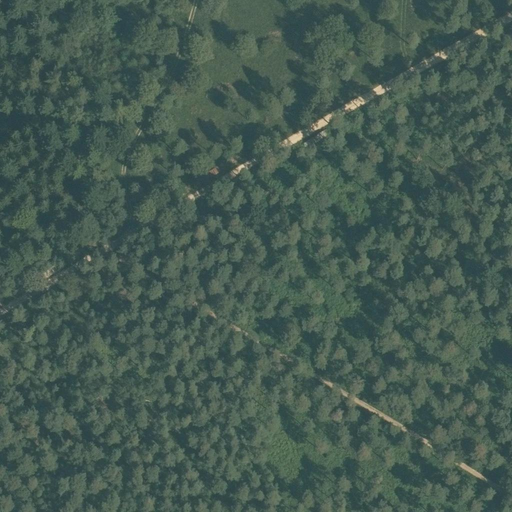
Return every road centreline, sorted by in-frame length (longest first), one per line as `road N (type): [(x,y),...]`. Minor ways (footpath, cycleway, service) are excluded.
road 1 (track): [(111,255),(511,497)]
road 2 (track): [(511,23),(141,236)]
road 3 (track): [(141,236),(124,165),(179,56),(196,0)]
road 4 (track): [(141,236),(0,318)]
